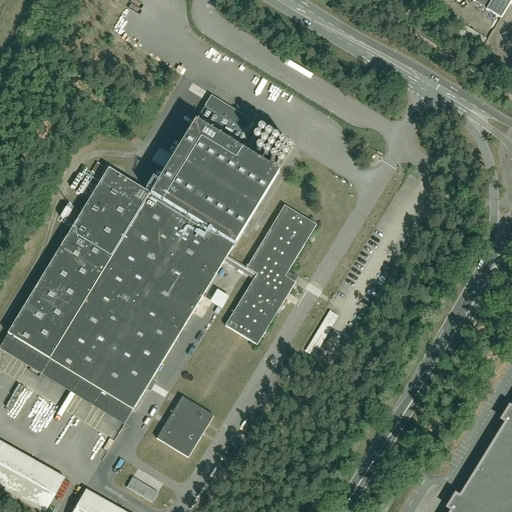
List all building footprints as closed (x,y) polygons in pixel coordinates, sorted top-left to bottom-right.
[(510,4),(511,5),(511,0),(468,0),(500,19),(510,4)] [(448,29),(479,48),(485,39),(453,20),(448,29)] [(252,123),(248,120),(211,98),(151,196),(109,170),(8,335),(134,412),(225,263),(254,281),(225,327),(258,347),(296,285),(285,278),(317,227),(285,207),(247,270),(228,258),(279,174),(237,148),(252,123)] [(218,311),(225,298),(211,290),(204,303),(218,311)] [(331,329),(323,324),(305,352),(313,358),(331,329)] [(188,459),(213,418),(182,398),(156,440),(188,459)] [(511,511),(511,408),(511,409),(505,405),(498,416),(504,420),(455,498),(448,495),(439,509),(444,511),(443,511),(511,511)] [(0,490),(37,511),(45,511),(62,478),(0,442),(0,490)] [(132,479),(126,489),(152,504),(157,494),(132,479)] [(122,511),(86,491),(73,511),(122,511)]
